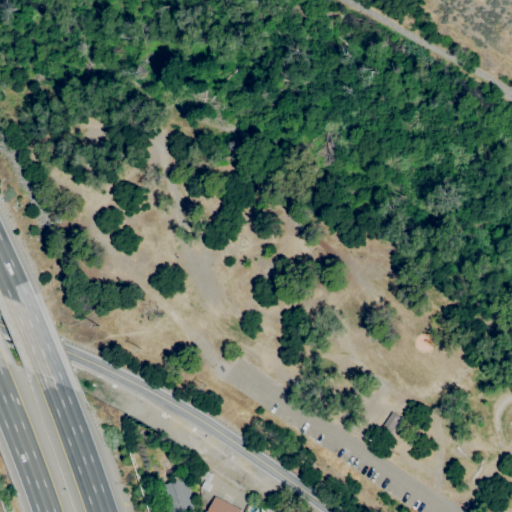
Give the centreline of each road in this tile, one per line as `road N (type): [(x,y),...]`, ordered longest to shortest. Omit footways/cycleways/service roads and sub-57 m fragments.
road 1 (tertiary): [(0,326),(109,371),(221,434),(334,511)]
road 2 (motorway): [(99,511),(50,380)]
road 3 (motorway): [(0,396),(42,511)]
